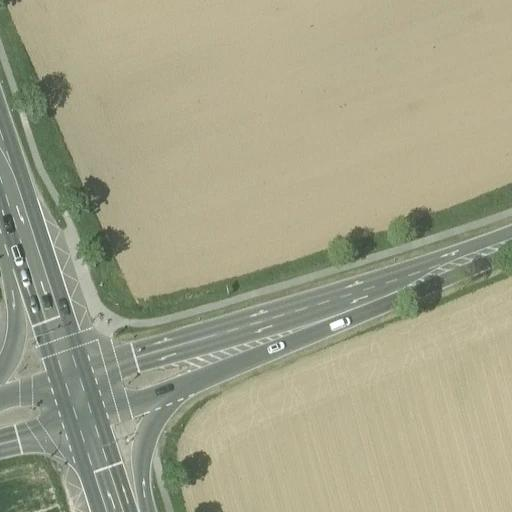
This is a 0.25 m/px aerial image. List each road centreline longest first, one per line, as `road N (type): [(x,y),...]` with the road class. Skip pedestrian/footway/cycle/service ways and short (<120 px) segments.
road 1 (secondary): [(511,239),(241,350)]
road 2 (primary): [(84,397),(7,179)]
road 3 (primary): [(147,511),(143,446),(157,417),(241,350)]
road 4 (primary): [(7,179),(14,310),(0,371)]
road 5 (secondary): [(241,350),(84,397)]
road 6 (primary): [(123,511),(84,397)]
